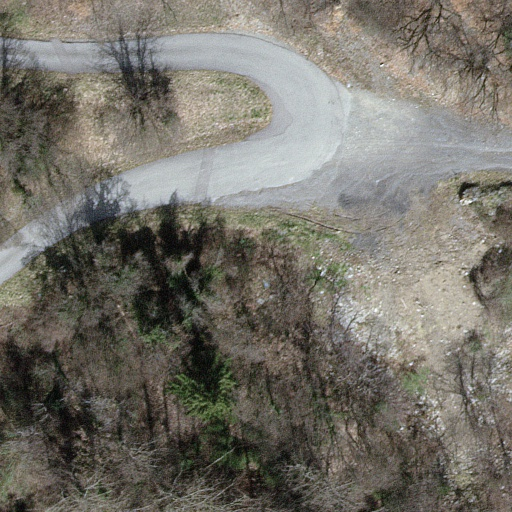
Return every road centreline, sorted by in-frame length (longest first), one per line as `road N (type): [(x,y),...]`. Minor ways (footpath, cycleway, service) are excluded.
road 1 (unclassified): [(0,262),(52,224),(122,194),(279,164),(304,143),(312,115),(296,83),(263,61),(0,49)]
road 2 (track): [(310,124),(511,157)]
